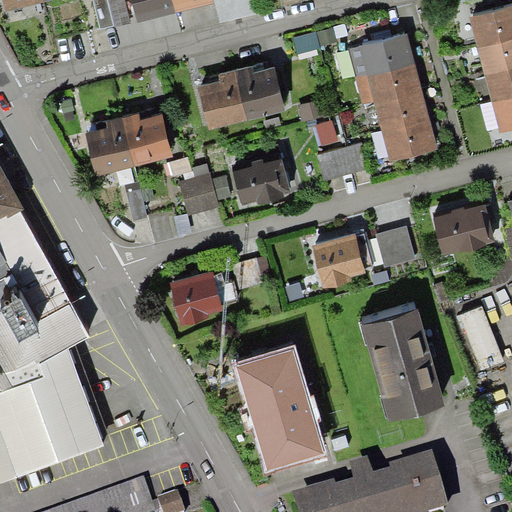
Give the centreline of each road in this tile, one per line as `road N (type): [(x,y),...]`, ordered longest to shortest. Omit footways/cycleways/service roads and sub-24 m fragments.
road 1 (residential): [(511,157),(99,266)]
road 2 (residential): [(0,93),(374,0)]
road 3 (residential): [(99,266),(241,511)]
road 4 (unknown): [(194,430),(0,503)]
road 5 (residential): [(0,93),(99,266)]
